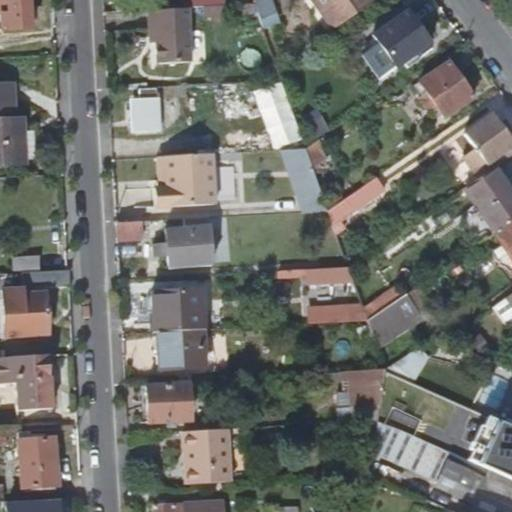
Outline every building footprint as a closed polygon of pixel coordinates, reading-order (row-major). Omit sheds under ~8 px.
[(31,29),(29,0),(8,0),(9,15),(2,16),(3,31),(31,29)] [(374,0),(310,0),(311,0),(333,31),(375,1),(374,0)] [(191,60),(187,6),(182,7),(151,8),(152,34),(156,34),(157,63),(191,60)] [(276,22),(271,7),(257,11),(262,27),(276,22)] [(432,48),(406,11),(373,36),(395,67),(402,62),(406,66),(432,48)] [(356,42),(382,78),(395,69),(369,33),(356,42)] [(471,98),(448,63),(421,83),(427,93),(420,98),(430,114),(449,102),(454,109),(471,98)] [(13,120),(11,85),(0,85),(0,165),(23,165),(21,129),(13,130),(13,120)] [(158,128),(156,87),(136,88),(137,101),(133,101),(133,110),(134,120),(135,130),(158,128)] [(277,110),(276,97),(257,98),(257,111),(277,110)] [(511,143),(511,142),(491,113),(463,134),(484,163),(511,143)] [(21,129),(21,120),(13,120),(13,130),(21,129)] [(258,152),(257,137),(227,136),(227,153),(258,152)] [(324,164),(312,145),(306,149),(314,171),(324,164)] [(219,204),(217,154),(165,156),(166,187),(159,188),(159,207),(219,204)] [(511,219),(511,193),(493,167),(463,187),(494,232),(511,219)] [(328,211),(319,187),(304,193),(312,212),(328,211)] [(332,223),(358,206),(350,196),(328,212),(332,223)] [(210,266),(207,217),(184,218),(184,227),(166,228),(168,268),(210,266)] [(142,239),(141,220),(116,222),(117,240),(142,239)] [(511,224),(496,236),(511,257),(511,224)] [(42,272),(42,258),(15,260),(16,274),(22,273),(42,272)] [(353,282),(348,269),(306,271),(306,285),(353,282)] [(0,337),(47,334),(46,294),(37,294),(37,289),(71,287),(70,271),(42,272),(22,273),(22,288),(0,289),(0,337)] [(203,330),(201,289),(152,292),(154,332),(159,332),(203,330)] [(375,344),(426,310),(413,289),(395,301),(367,321),(375,344)] [(367,321),(395,301),(390,293),(363,311),(367,321)] [(205,368),(203,330),(159,332),(161,370),(205,368)] [(403,379),(430,360),(421,347),(394,366),(403,379)] [(53,415),(51,378),(46,378),(45,356),(0,358),(0,384),(16,384),(18,412),(20,412),(20,417),(53,415)] [(377,424),(385,372),(342,374),(343,393),(338,393),(338,406),(351,406),(352,425),(377,424)] [(190,422),(188,385),(146,387),(147,424),(190,422)] [(511,427),(511,405),(510,405),(501,423),(511,427)] [(471,465),(491,419),(485,416),(481,424),(477,424),(466,451),(468,454),(464,462),(471,465)] [(507,481),(511,482),(511,427),(501,423),(491,419),(471,465),(507,481)] [(511,511),(511,485),(506,483),(507,481),(471,465),(464,462),(377,424),(371,456),(378,459),(380,455),(438,481),(435,486),(493,511),(492,511),(511,511)] [(232,428),(182,430),(183,483),(233,481),(232,428)] [(57,486),(54,440),(44,440),(44,435),(30,436),(31,441),(18,442),(21,488),(34,488),(34,492),(46,491),(46,487),(57,486)] [(221,511),(221,502),(152,507),(152,511),(221,511)]
